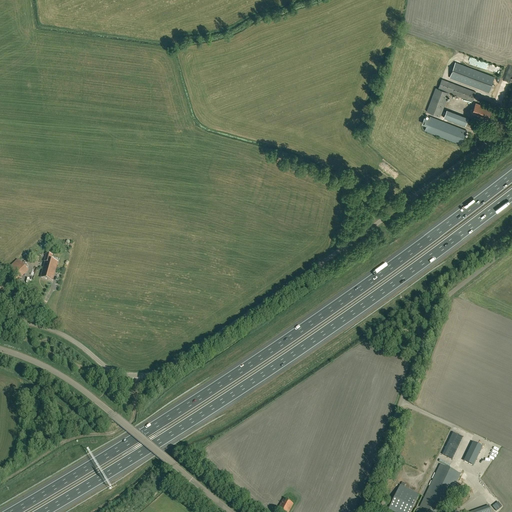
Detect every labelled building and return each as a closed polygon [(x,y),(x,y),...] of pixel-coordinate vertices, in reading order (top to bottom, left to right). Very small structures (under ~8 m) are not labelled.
[(489,92),(494,77),(455,63),(450,77),(489,92)] [(492,67),(490,72),(500,75),(502,70),(492,67)] [(442,79),(438,88),(473,101),(476,92),(442,79)] [(427,112),(440,116),(449,93),(436,88),(427,112)] [(472,114),(487,120),(491,109),(476,103),(472,114)] [(447,110),(444,118),(465,126),(468,118),(447,110)] [(430,116),(425,130),(461,144),(466,131),(430,116)] [(466,238),(480,229),(478,226),(465,235),(466,238)] [(41,277),(53,281),(58,262),(51,260),(52,256),(47,254),(45,259),(46,260),(41,277)] [(15,280),(27,269),(18,260),(6,271),(15,280)] [(210,388),(223,382),(221,379),(209,385),(210,388)] [(175,407),(163,416),(165,419),(177,410),(175,407)] [(482,447),(487,449),(491,440),(486,438),(482,447)] [(464,461),(474,465),(483,447),(473,443),(464,461)] [(442,511),(458,479),(438,469),(420,506),(431,511),(442,511)] [(400,485),(389,509),(394,511),(410,511),(419,494),(400,485)] [(289,511),(294,504),(283,498),(278,509),(283,511),(289,511)]
